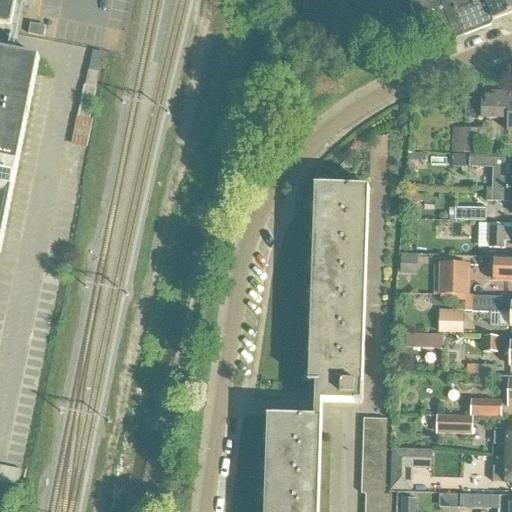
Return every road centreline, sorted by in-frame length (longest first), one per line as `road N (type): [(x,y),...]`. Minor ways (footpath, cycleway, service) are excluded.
road 1 (residential): [(511,45),(358,109),(278,180),(239,281),(207,511)]
road 2 (track): [(203,0),(97,511)]
road 3 (track): [(79,268),(30,511)]
